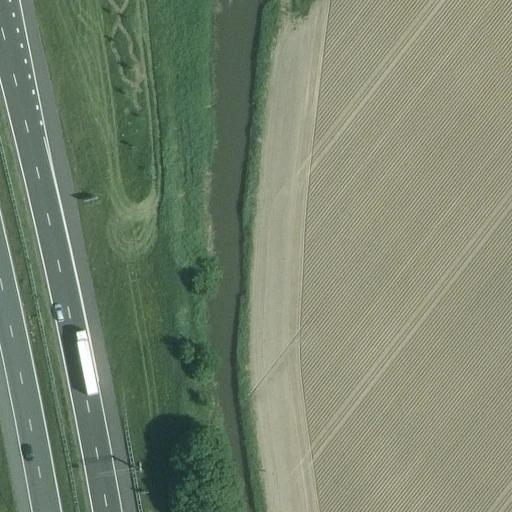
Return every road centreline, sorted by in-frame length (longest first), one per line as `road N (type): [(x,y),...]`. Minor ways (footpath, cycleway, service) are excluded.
road 1 (motorway): [(105,511),(0,29)]
road 2 (motorway): [(0,282),(44,511)]
